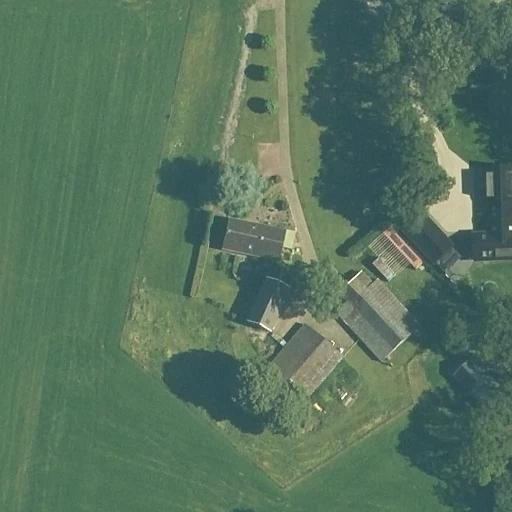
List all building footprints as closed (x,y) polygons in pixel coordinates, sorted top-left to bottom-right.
[(511,172),(485,173),(486,207),(489,207),(490,239),(474,240),(475,262),(511,260),(511,172)] [(433,266),(451,250),(418,214),(400,231),(433,266)] [(223,252),(258,259),(278,263),(284,235),(229,224),(223,252)] [(280,313),(256,302),(246,325),(270,336),(280,313)] [(494,382),(472,360),(453,379),(487,414),(511,389),(511,385),(501,374),(494,382)]
